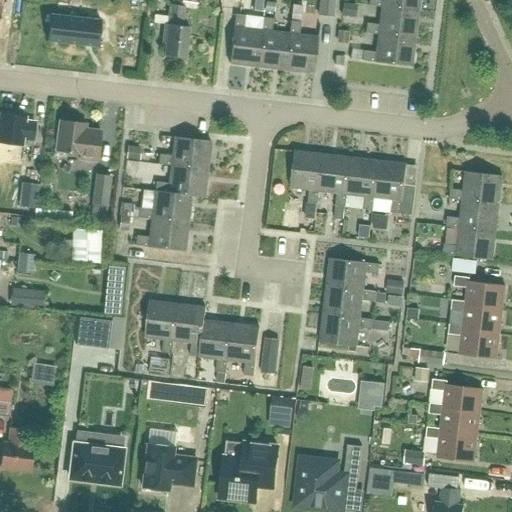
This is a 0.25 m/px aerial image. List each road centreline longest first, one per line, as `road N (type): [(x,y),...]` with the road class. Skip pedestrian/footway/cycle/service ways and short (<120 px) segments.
road 1 (residential): [(266,108),(0,78)]
road 2 (residential): [(511,103),(435,130),(266,108)]
road 3 (residential): [(307,277),(247,268),(266,108)]
